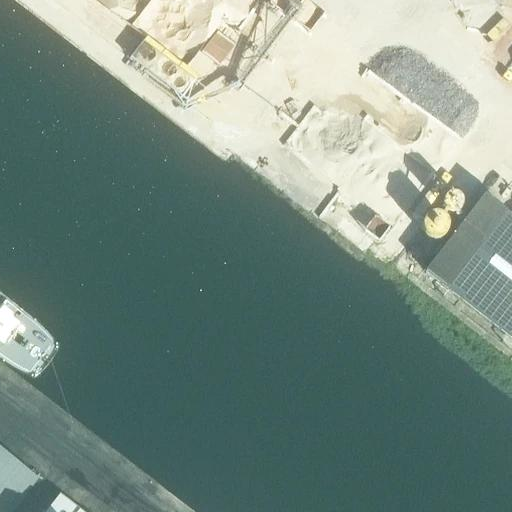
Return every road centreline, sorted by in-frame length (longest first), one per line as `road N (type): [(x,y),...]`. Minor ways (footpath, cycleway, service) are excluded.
road 1 (unclassified): [(173,511),(0,377)]
road 2 (unknown): [(511,109),(372,42)]
